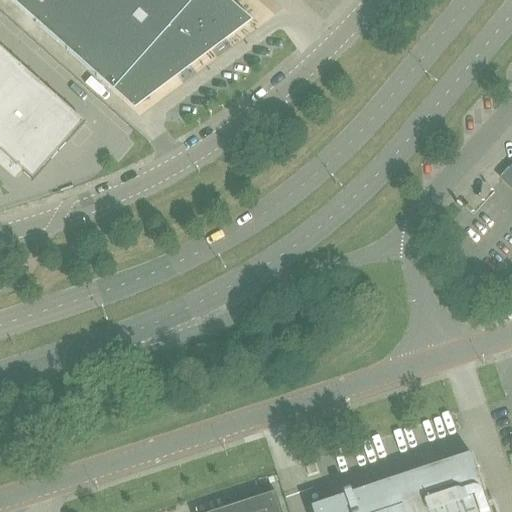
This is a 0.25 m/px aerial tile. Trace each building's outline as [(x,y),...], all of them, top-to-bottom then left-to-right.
[(11,0),(113,91),(117,86),(119,88),(121,89),(126,91),(128,92),(133,93),(135,93),(137,93),(141,92),(144,92),(146,91),(150,89),(151,88),(154,92),(250,21),(226,0),(11,0)] [(0,151),(31,178),(81,121),(0,49),(0,151)] [(511,167),(502,179),(511,187),(511,167)] [(321,504),(311,508),(312,511),(490,511),(471,454),(321,504)] [(282,511),(276,493),(217,511),(282,511)]
